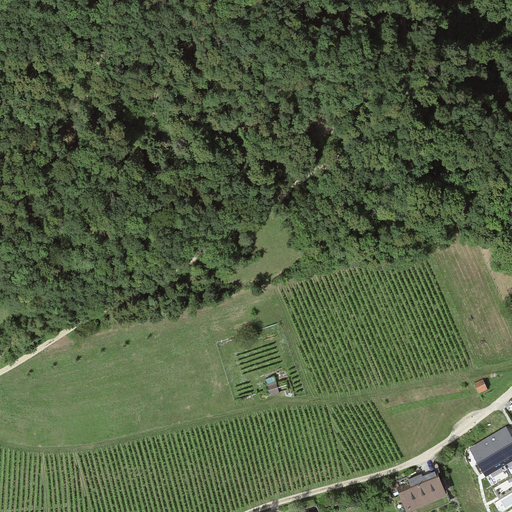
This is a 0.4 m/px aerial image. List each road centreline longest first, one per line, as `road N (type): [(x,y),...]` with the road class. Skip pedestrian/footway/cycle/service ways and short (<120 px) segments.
road 1 (track): [(0,373),(382,130),(404,95),(400,0)]
road 2 (track): [(511,364),(382,396),(268,405),(116,441),(35,448),(0,440)]
road 3 (track): [(251,511),(416,466),(511,390)]
